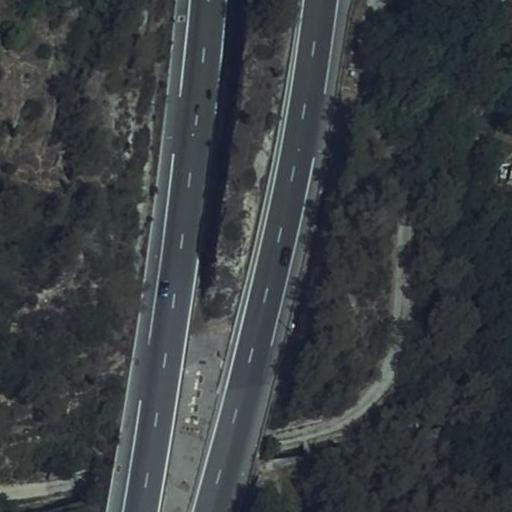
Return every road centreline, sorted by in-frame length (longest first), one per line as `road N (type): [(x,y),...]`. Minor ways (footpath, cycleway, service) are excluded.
road 1 (motorway): [(209,511),(281,232),(320,0)]
road 2 (motorway): [(208,0),(139,511)]
